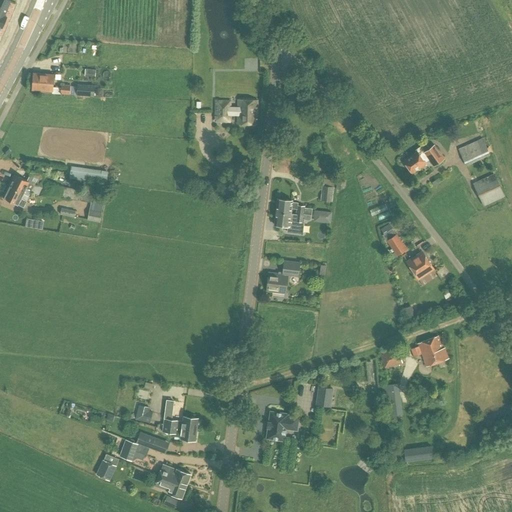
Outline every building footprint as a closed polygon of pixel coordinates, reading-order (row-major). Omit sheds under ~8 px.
[(0,0),(0,28),(1,27),(2,27),(6,17),(4,16),(11,1),(8,0),(0,0)] [(33,73),(32,89),(53,91),(53,93),(60,94),(70,95),(70,94),(70,86),(70,85),(61,84),(61,88),(53,87),(54,74),(33,73)] [(77,87),(76,95),(94,96),(95,85),(77,84),(77,87)] [(238,99),(238,106),(231,106),(231,100),(215,99),(214,122),(231,123),(231,116),(237,116),(237,124),(257,125),(258,100),(238,99)] [(466,166),(490,155),(482,138),(458,149),(466,166)] [(444,158),(434,145),(420,156),(417,151),(403,161),(412,173),(425,163),(424,161),(427,158),(433,166),(444,158)] [(56,185),(43,179),(46,174),(31,172),(27,181),(15,175),(9,187),(11,187),(19,190),(24,193),(26,189),(32,192),(37,194),(36,196),(49,195),(85,201),(87,184),(84,183),(83,190),(56,185)] [(483,206),(504,196),(494,173),(472,183),(483,206)] [(346,179),(342,178),(341,182),(337,181),(336,189),(338,189),(340,190),(345,188),(346,179)] [(334,187),(334,180),(332,179),(332,180),(323,180),(323,186),(322,185),(320,200),(332,202),(334,187)] [(87,184),(85,201),(92,202),(95,185),(87,184)] [(19,190),(11,187),(9,187),(3,198),(17,205),(18,204),(24,208),(27,201),(21,198),(24,193),(19,190)] [(312,209),(305,208),(305,206),(298,205),(298,203),(292,202),(292,200),(277,199),(276,212),(291,214),(291,208),(296,209),(296,214),(304,215),(311,216),(312,209)] [(100,222),(103,204),(91,202),(87,220),(100,222)] [(74,217),(76,211),(61,208),(60,214),(74,217)] [(332,212),(319,211),(318,218),(331,219),(332,212)] [(296,214),(291,214),(276,212),(274,225),(288,227),(288,228),(297,229),(298,222),(303,222),(304,215),(296,214)] [(42,221),(26,218),(25,227),(41,229),(42,221)] [(396,234),(392,229),(382,235),(386,242),(387,241),(397,256),(407,249),(397,234),(396,234)] [(418,279),(434,269),(422,252),(407,262),(418,279)] [(298,277),(300,262),(284,260),(282,274),(268,272),(266,291),(286,294),(288,276),(298,277)] [(453,290),(444,295),(446,298),(455,293),(453,290)] [(407,319),(415,316),(411,305),(403,308),(407,319)] [(442,348),(438,336),(418,343),(427,367),(448,359),(444,348),(442,348)] [(385,368),(394,365),(402,363),(398,348),(380,354),(385,368)] [(382,385),(385,416),(402,414),(399,383),(398,383),(389,385),(382,385)] [(330,407),(332,395),(333,388),(319,386),(318,393),(316,405),(330,407)] [(149,407),(138,404),(135,419),(149,423),(152,412),(148,411),(149,407)] [(297,430),(299,417),(287,415),(288,414),(270,412),(269,422),(267,422),(266,428),(268,428),(267,438),(284,441),(286,429),(297,430)] [(197,430),(198,418),(183,416),(183,421),(164,418),(163,425),(185,428),(197,430)] [(197,430),(185,428),(163,425),(162,432),(174,434),(174,436),(180,437),(180,439),(195,441),(197,430)] [(140,432),(136,443),(149,448),(165,454),(169,442),(140,432)] [(126,439),(120,457),(132,461),(136,451),(147,455),(149,448),(136,443),(126,439)] [(432,445),(424,447),(424,446),(404,449),(406,461),(434,457),(432,445)] [(103,459),(96,474),(110,481),(117,465),(116,465),(119,459),(106,454),(103,459)] [(158,475),(161,476),(186,486),(191,474),(176,469),(163,464),(158,475)] [(186,486),(161,476),(158,475),(154,486),(168,491),(167,493),(182,498),(186,486)]
